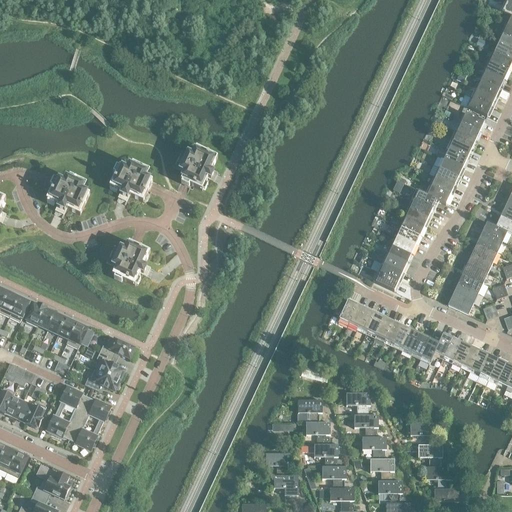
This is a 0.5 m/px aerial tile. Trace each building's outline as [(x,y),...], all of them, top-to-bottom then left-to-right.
[(511,18),(511,7),(507,5),(502,15),(511,19),(511,18)] [(511,40),(511,29),(507,27),(503,36),(511,40)] [(511,51),(511,40),(503,36),(498,45),(511,51)] [(479,40),(476,46),(487,51),(490,45),(479,40)] [(511,62),(511,51),(498,45),(494,55),(511,62)] [(508,73),(511,65),(511,62),(494,55),(490,64),(508,73)] [(504,82),(508,73),(490,64),(486,73),(504,82)] [(461,72),(456,82),(463,85),(468,76),(461,72)] [(500,91),(504,82),(486,73),(481,82),(500,91)] [(496,100),(500,91),(481,82),(477,91),(496,100)] [(491,109),(496,100),(477,91),(473,100),(491,109)] [(491,109),(473,100),(468,110),(487,118),(491,109)] [(466,115),(462,125),(480,133),(484,124),(466,115)] [(462,125),(458,134),(476,142),(480,133),(462,125)] [(458,134),(453,143),(471,151),(476,142),(458,134)] [(453,143),(449,152),(467,160),(471,151),(453,143)] [(211,173),(218,159),(196,149),(193,157),(182,152),(173,169),(184,174),(181,182),(182,183),(181,185),(189,189),(190,187),(202,192),(208,180),(211,181),(214,174),(211,173)] [(449,152),(445,161),(463,170),(467,160),(449,152)] [(153,182),(145,179),(150,168),(132,159),(127,170),(119,167),(119,168),(117,167),(113,175),(115,176),(109,188),(122,194),(121,197),(128,200),(129,197),(143,204),(153,182)] [(445,161),(441,170),(459,179),(463,170),(445,161)] [(441,170),(436,179),(454,188),(459,179),(441,170)] [(90,195),(82,192),(87,181),(70,172),(64,183),(56,180),(56,181),(54,180),(50,188),(52,189),(47,201),(59,207),(58,210),(65,213),(66,210),(80,217),(90,195)] [(436,179),(432,188),(450,197),(454,188),(436,179)] [(428,197),(437,202),(446,206),(450,197),(432,188),(428,197)] [(416,191),(411,201),(414,202),(433,211),(437,202),(428,197),(419,193),(416,191)] [(414,202),(410,211),(428,220),(433,211),(414,202)] [(511,210),(506,208),(501,218),(511,223),(511,210)] [(410,211),(406,221),(424,229),(428,220),(410,211)] [(511,223),(501,218),(497,228),(496,228),(507,233),(507,234),(511,235),(511,223)] [(406,221),(402,230),(420,238),(424,229),(406,221)] [(496,228),(497,228),(488,224),(483,234),(502,244),(507,234),(507,233),(496,228)] [(397,228),(393,237),(397,239),(416,247),(420,238),(402,230),(397,228)] [(502,244),(483,234),(478,245),(497,254),(502,244)] [(397,239),(393,248),(411,256),(416,247),(397,239)] [(144,268),(151,254),(129,244),(125,252),(114,247),(106,264),(117,269),(113,277),(115,278),(114,280),(122,284),(123,281),(135,287),(141,275),(144,276),(147,269),(144,268)] [(497,254),(478,245),(473,255),(492,264),(497,254)] [(393,248),(389,257),(407,266),(411,256),(393,248)] [(492,264),(473,255),(468,266),(487,275),(492,264)] [(386,256),(382,265),(384,266),(403,275),(407,266),(389,257),(386,256)] [(375,262),(371,270),(378,273),(378,274),(380,275),(398,284),(403,275),(384,266),(382,265),(375,262)] [(487,275),(468,266),(463,276),(483,285),(487,275)] [(511,272),(511,266),(503,269),(505,275),(511,272)] [(380,275),(376,284),(394,293),(398,284),(380,275)] [(483,285),(463,276),(458,286),(478,295),(483,285)] [(478,295),(458,286),(453,297),(473,306),(478,295)] [(506,292),(504,286),(493,290),(495,296),(506,292)] [(0,313),(9,294),(0,289),(0,313)] [(508,297),(506,292),(495,296),(497,301),(508,297)] [(0,315),(10,320),(19,299),(9,294),(0,313),(0,315)] [(473,306),(453,297),(448,307),(468,316),(473,306)] [(20,325),(30,304),(19,299),(10,320),(20,325)] [(357,307),(348,302),(339,321),(348,325),(357,307)] [(37,329),(46,309),(38,305),(38,307),(34,306),(26,324),(37,329)] [(358,330),(366,311),(357,307),(348,325),(358,330)] [(485,316),(496,312),(494,307),(483,311),(485,316)] [(48,332),(56,316),(46,311),(47,309),(46,309),(37,329),(38,327),(48,332)] [(367,334),(375,315),(366,311),(358,330),(367,334)] [(498,318),(496,312),(485,316),(487,322),(498,318)] [(384,319),(375,315),(367,334),(376,338),(384,319)] [(59,337),(66,321),(56,316),(48,332),(59,337)] [(385,342),(394,324),(384,319),(376,338),(385,342)] [(67,346),(76,325),(66,321),(59,337),(69,341),(66,346),(67,346)] [(394,347),(403,328),(394,324),(385,342),(394,347)] [(81,345),(88,331),(76,325),(67,346),(78,351),(81,345)] [(403,351),(412,332),(403,328),(394,347),(403,351)] [(88,331),(81,345),(88,349),(95,332),(92,331),(91,332),(88,331)] [(412,355),(421,336),(412,332),(403,351),(412,355)] [(421,359),(430,341),(421,336),(412,355),(421,359)] [(444,359),(453,340),(443,336),(439,345),(435,354),(444,359)] [(135,350),(110,339),(105,349),(103,348),(100,354),(113,360),(114,360),(113,360),(115,355),(122,358),(123,357),(130,361),(135,350)] [(453,363),(462,345),(453,340),(444,359),(453,363)] [(439,345),(430,341),(421,359),(431,364),(435,354),(439,345)] [(462,367),(471,349),(462,345),(453,363),(462,367)] [(89,349),(85,357),(92,360),(95,353),(89,349)] [(471,372),(480,353),(471,349),(462,367),(471,372)] [(481,376),(489,358),(480,353),(471,372),(481,376)] [(117,370),(118,368),(110,365),(112,361),(113,361),(113,360),(100,354),(97,361),(104,364),(100,373),(95,371),(120,383),(124,373),(117,370)] [(490,380),(498,362),(489,358),(481,376),(480,378),(489,382),(490,380)] [(508,366),(498,362),(490,380),(499,385),(508,366)] [(305,363),(301,378),(327,385),(331,370),(305,363)] [(57,364),(54,370),(67,375),(70,369),(57,364)] [(511,380),(511,368),(508,366),(499,385),(508,389),(511,380)] [(120,383),(95,371),(90,381),(88,380),(85,387),(98,393),(98,392),(100,388),(107,391),(108,390),(115,393),(116,391),(118,392),(121,386),(119,385),(120,383)] [(79,420),(89,399),(83,396),(82,395),(83,394),(77,391),(76,392),(68,388),(61,403),(62,403),(58,411),(62,413),(66,405),(76,410),(72,417),(79,420)] [(0,413),(5,416),(15,394),(4,389),(0,397),(0,413)] [(15,420),(23,404),(13,399),(15,394),(5,416),(15,420)] [(358,408),(358,418),(358,419),(369,419),(369,418),(369,396),(346,396),(346,407),(356,407),(356,408),(358,408)] [(108,416),(109,415),(111,409),(96,402),(89,399),(79,420),(86,424),(90,416),(100,421),(96,428),(100,430),(104,423),(105,423),(105,422),(107,423),(109,417),(108,416)] [(299,425),(306,425),(310,425),(310,426),(321,426),(321,425),(321,403),(299,403),(299,425)] [(25,426),(33,408),(33,409),(23,404),(15,420),(25,425),(25,426)] [(41,420),(44,413),(33,408),(25,426),(36,430),(37,429),(38,429),(42,421),(41,420)] [(69,442),(79,420),(72,417),(69,425),(59,420),(62,413),(58,411),(55,418),(54,418),(47,432),(56,436),(55,438),(61,440),(62,439),(63,439),(69,442)] [(377,418),(369,418),(369,419),(358,419),(358,418),(355,418),(354,429),(364,430),(366,430),(366,440),(366,441),(377,441),(377,440),(377,418)] [(97,438),(100,430),(96,428),(93,436),(83,431),(86,424),(79,420),(69,442),(76,445),(91,453),(95,445),(96,446),(99,440),(97,439),(98,438),(97,438)] [(329,425),(321,425),(321,426),(310,426),(310,425),(306,425),(306,436),(315,436),(315,437),(317,437),(317,447),(329,447),(329,425)] [(422,438),(422,448),(433,448),(433,426),(411,426),(411,437),(420,437),(420,438),(422,438)] [(385,440),(377,440),(377,441),(366,441),(366,440),(362,440),(362,451),(372,451),(372,452),(374,452),(374,462),(385,462),(385,440)] [(337,447),(329,447),(317,447),(314,447),(314,458),(324,458),(324,459),(325,459),(325,469),(325,470),(337,470),(337,469),(337,447)] [(441,448),(433,448),(422,448),(418,448),(418,459),(427,459),(430,459),(430,470),(441,470),(441,448)] [(0,471),(7,475),(17,454),(6,449),(0,463),(0,471)] [(18,480),(28,459),(17,454),(7,475),(18,480)] [(277,468),(277,478),(277,479),(289,479),(289,478),(289,456),(266,456),(266,468),(275,468),(277,468)] [(361,462),(354,463),(355,471),(362,469),(361,462)] [(393,462),(385,462),(374,462),(370,462),(370,473),(380,473),(380,474),(381,474),(381,484),(393,485),(393,484),(393,462)] [(65,487),(69,479),(58,474),(58,475),(41,467),(37,477),(45,480),(40,490),(38,489),(35,495),(47,501),(50,495),(65,502),(65,500),(67,501),(71,492),(69,491),(70,489),(65,487)] [(345,469),(337,469),(337,470),(325,470),(325,469),(322,469),(322,480),(332,480),(332,481),(333,481),(333,491),(345,491),(345,469)] [(309,470),(304,472),(311,491),(317,491),(309,470)] [(449,470),(441,470),(430,470),(426,470),(426,481),(436,481),(436,482),(438,482),(438,492),(449,492),(449,470)] [(297,478),(289,478),(289,479),(277,479),(277,478),(274,478),(274,489),(283,489),(283,490),(285,490),(285,501),(297,501),(297,478)] [(401,484),(393,484),(393,485),(381,484),(379,484),(378,495),(388,495),(388,496),(390,496),(390,506),(401,506),(401,484)] [(352,511),(353,491),(345,491),(333,491),(330,491),(330,502),(340,502),(340,503),(342,503),(341,511),(352,511)] [(320,492),(319,500),(328,500),(328,492),(320,492)] [(457,511),(457,492),(449,492),(438,492),(435,492),(435,503),(444,503),(444,504),(446,504),(446,511),(457,511)] [(53,511),(45,508),(47,501),(35,495),(31,502),(34,503),(30,511),(27,511),(22,509),(20,511),(53,511)]
